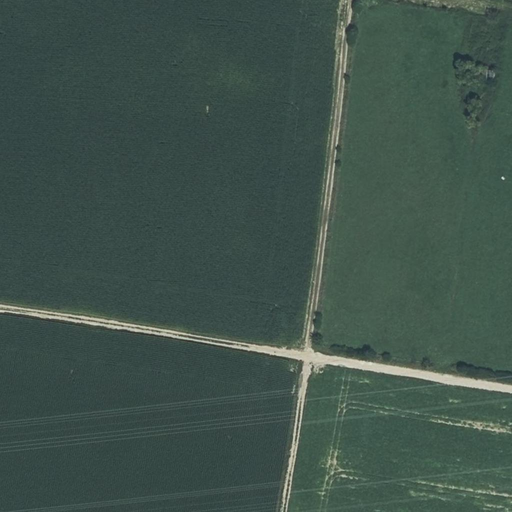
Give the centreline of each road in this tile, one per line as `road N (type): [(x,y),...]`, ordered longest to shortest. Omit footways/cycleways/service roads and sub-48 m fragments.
road 1 (track): [(511,389),(0,308)]
road 2 (track): [(283,511),(351,0)]
